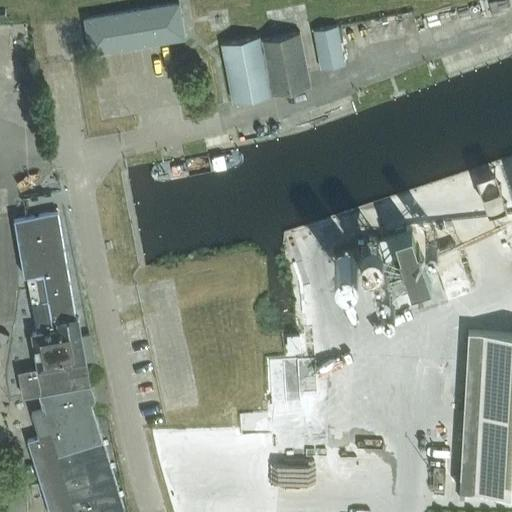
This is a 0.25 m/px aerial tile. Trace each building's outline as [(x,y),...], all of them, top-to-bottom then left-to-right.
[(90,53),(185,37),(179,2),(84,18),(90,53)] [(336,26),(313,30),(320,70),(343,65),(336,26)] [(222,44),(233,103),(310,88),(299,33),(261,40),(260,36),(222,44)] [(42,324),(76,317),(58,210),(14,218),(24,276),(43,272),(43,275),(27,278),(36,325),(42,324)] [(407,284),(427,278),(411,223),(376,233),(396,300),(411,296),(407,284)] [(472,290),(456,243),(432,251),(448,298),(472,290)] [(32,332),(38,368),(19,371),(23,396),(44,392),(86,385),(90,384),(78,317),(76,317),(42,324),(43,330),(32,332)] [(459,490),(511,492),(511,332),(468,330),(459,490)] [(288,335),(289,347),(300,347),(299,335),(288,335)] [(48,406),(31,411),(39,435),(27,439),(49,511),(73,511),(84,509),(98,504),(100,511),(125,511),(91,401),(93,400),(89,387),(87,388),(86,385),(44,392),(48,406)] [(445,466),(434,466),(433,487),(444,488),(445,466)] [(27,482),(8,483),(8,508),(28,507),(27,482)]
